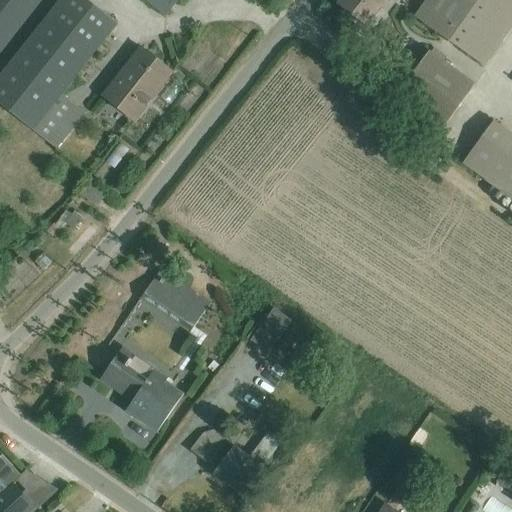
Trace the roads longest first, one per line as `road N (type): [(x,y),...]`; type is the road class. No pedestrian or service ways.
road 1 (residential): [(0,354),(117,233),(305,0)]
road 2 (residential): [(136,511),(0,417)]
